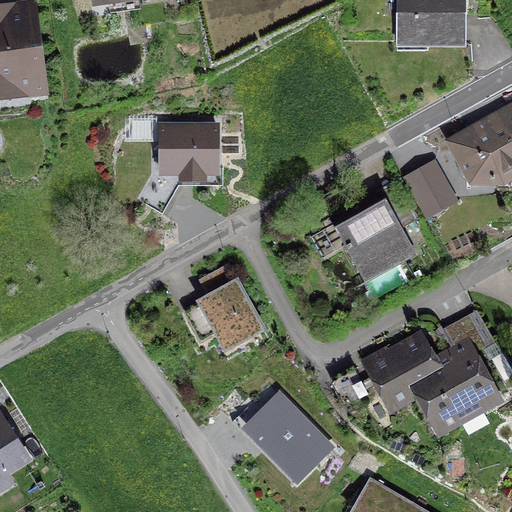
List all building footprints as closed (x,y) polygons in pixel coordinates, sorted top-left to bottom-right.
[(461,0),(399,0),(399,43),(461,43),(461,0)] [(0,92),(39,87),(28,3),(0,7),(0,92)] [(511,110),(450,144),(472,178),(505,178),(511,173),(511,110)] [(216,128),(162,127),(161,170),(215,170),(216,128)] [(434,166),(408,181),(427,214),(452,199),(434,166)] [(383,204),(337,229),(363,279),(410,254),(383,204)] [(208,296),(180,311),(198,343),(216,333),(224,348),(261,328),(228,267),(200,282),(208,296)] [(418,341),(371,366),(391,404),(418,390),(438,427),(496,396),(469,347),(432,367),(418,341)] [(353,366),(329,379),(343,405),(348,405),(368,393),(353,366)] [(335,444),(281,388),(242,425),(297,481),(335,444)] [(0,492),(14,484),(4,468),(23,457),(0,418),(0,492)] [(419,511),(367,481),(348,511),(419,511)]
